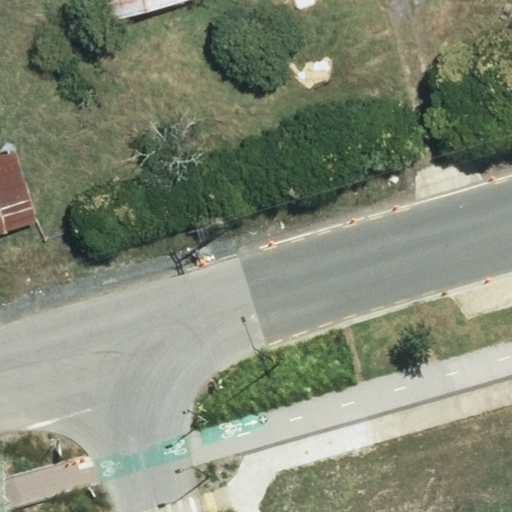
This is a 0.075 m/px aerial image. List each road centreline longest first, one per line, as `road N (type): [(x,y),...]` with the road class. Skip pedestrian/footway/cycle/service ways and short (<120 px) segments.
road 1 (tertiary): [(511,230),(104,345)]
road 2 (residential): [(104,345),(150,511)]
